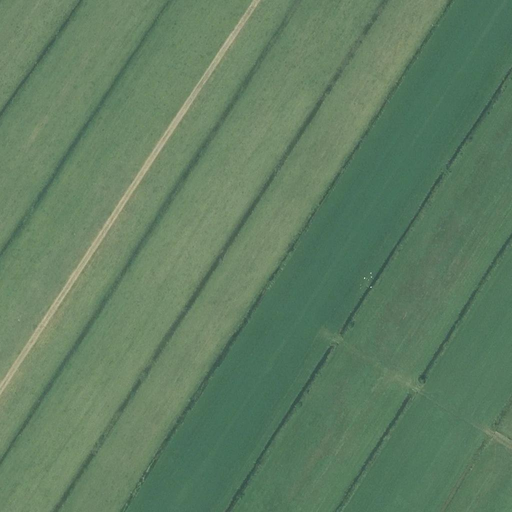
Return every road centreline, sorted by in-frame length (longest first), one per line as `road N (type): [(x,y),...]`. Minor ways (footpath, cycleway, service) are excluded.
road 1 (track): [(257,0),(0,389)]
road 2 (track): [(330,337),(511,445)]
